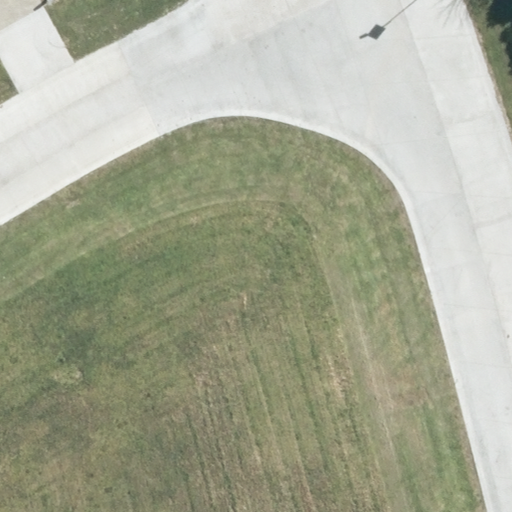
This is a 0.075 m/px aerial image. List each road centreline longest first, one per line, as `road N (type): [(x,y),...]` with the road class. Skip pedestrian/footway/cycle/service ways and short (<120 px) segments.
road 1 (residential): [(0,163),(85,113),(323,0)]
road 2 (residential): [(511,325),(396,0)]
